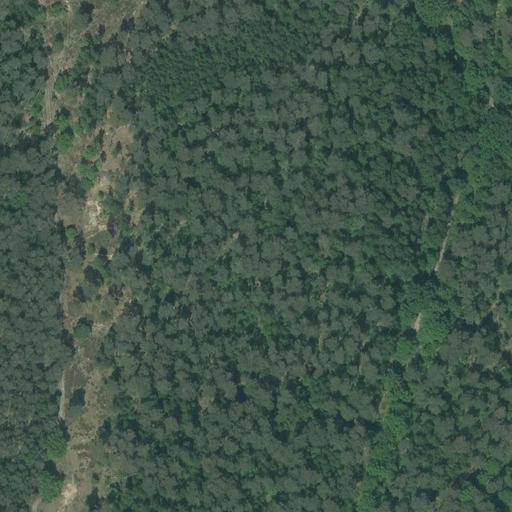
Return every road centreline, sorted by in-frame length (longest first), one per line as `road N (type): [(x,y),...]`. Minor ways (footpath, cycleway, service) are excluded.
road 1 (track): [(0,13),(46,60),(61,362),(69,381),(35,511)]
road 2 (track): [(501,106),(438,242),(360,511)]
road 3 (track): [(413,0),(501,106)]
